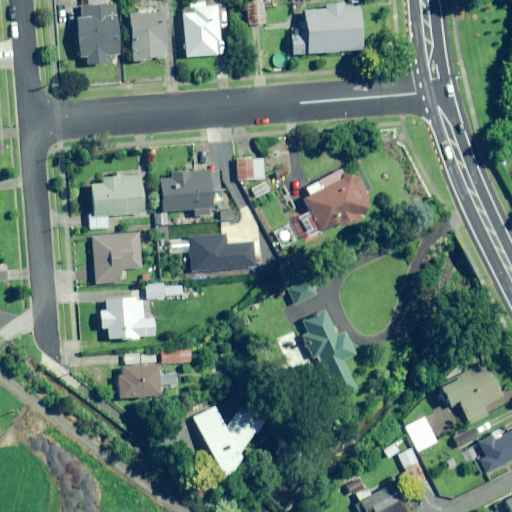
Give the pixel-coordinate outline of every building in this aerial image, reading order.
[(264,24),(263,0),(246,1),(247,25),(264,24)] [(205,7),(204,2),(188,3),(189,13),(182,14),(185,57),(217,55),(216,42),(219,42),(217,6),(205,7)] [(345,7),(344,3),(324,5),(324,10),(303,11),(304,33),(290,34),(291,55),(361,50),(358,6),(345,7)] [(115,5),(79,7),(80,16),(76,17),(78,58),(83,58),(84,65),(105,64),(104,55),(117,55),(115,5)] [(166,58),(164,12),(129,14),(132,60),(166,58)] [(263,158),(236,159),(237,181),(263,180),(263,158)] [(304,190),(307,196),(301,199),(321,231),(334,224),(336,228),(355,217),(352,213),(370,202),(351,170),(319,188),(316,182),(304,190)] [(209,171),(172,173),(172,178),(159,179),(161,211),(211,209),(209,171)] [(142,217),(140,176),(102,178),(102,184),(90,185),(92,217),(88,217),(89,229),(108,228),(107,215),(133,214),(133,217),(142,217)] [(220,226),(221,235),(169,239),(170,254),(188,253),(190,273),(253,268),(253,261),(261,260),(258,222),(220,226)] [(140,269),(138,234),(91,237),(94,284),(119,283),(118,270),(140,269)] [(161,284),(145,285),(146,300),(162,299),(161,284)] [(142,319),(142,299),(105,299),(105,311),(99,311),(100,329),(107,329),(107,339),(138,339),(138,336),(153,336),(153,319),(142,319)] [(325,311),(298,324),(300,329),(278,340),(293,373),(316,363),(334,400),(356,390),(342,361),(355,354),(345,332),(337,336),(325,311)] [(190,362),(190,347),(160,349),(161,364),(190,362)] [(506,403),(483,361),(437,386),(448,406),(456,401),(469,424),(506,403)] [(157,365),(122,366),(122,375),(117,376),(118,399),(159,397),(157,365)] [(193,417),(227,476),(229,474),(245,459),(242,454),(269,419),(247,402),(226,428),(215,407),(193,417)] [(455,426),(443,405),(404,428),(416,449),(455,426)] [(476,438),(469,426),(452,437),(459,449),(476,438)] [(476,445),(482,457),(476,461),(485,476),(511,460),(511,428),(493,439),(492,436),(476,445)] [(399,452),(394,444),(383,450),(387,458),(399,452)] [(417,462),(411,449),(397,455),(403,468),(417,462)] [(382,475),(376,465),(367,470),(373,480),(382,475)] [(358,476),(339,485),(345,498),(364,489),(358,476)] [(404,511),(395,494),(390,485),(369,496),(366,489),(354,495),(357,502),(362,511),(404,511)] [(346,500),(337,491),(330,499),(339,508),(346,500)]
